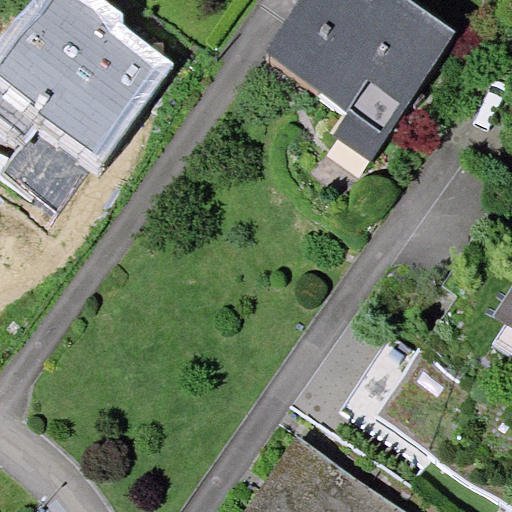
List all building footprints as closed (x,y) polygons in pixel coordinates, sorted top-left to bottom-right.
[(54,0),(23,44),(21,42),(0,71),(0,131),(21,147),(43,115),(75,138),(100,103),(124,120),(153,80),(98,41),(103,33),(56,0),(54,0)] [(382,0),(307,0),(261,66),(380,149),(437,67),(369,19),(382,0)] [(511,305),(492,335),(511,347),(511,305)] [(511,511),(511,423),(417,360),(374,434),(505,511),(511,511)] [(383,511),(291,450),(250,511),(383,511)]
